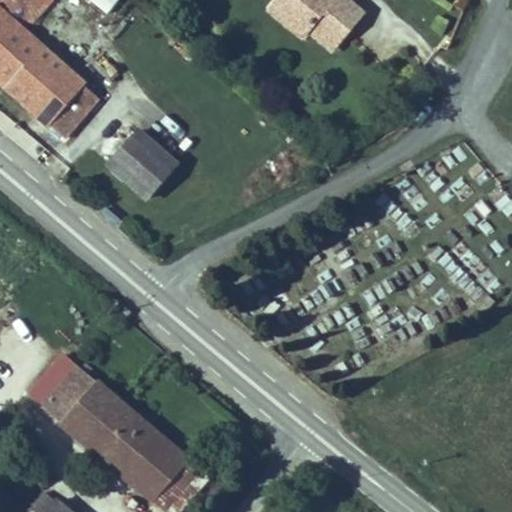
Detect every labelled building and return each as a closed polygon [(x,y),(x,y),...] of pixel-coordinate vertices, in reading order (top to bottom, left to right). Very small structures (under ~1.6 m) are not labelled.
[(0,0),(0,84),(63,140),(99,100),(81,84),(84,80),(27,29),(52,0),(0,0)] [(89,0),(110,13),(118,0),(89,0)] [(310,2),(307,0),(289,0),(285,5),(319,35),(325,29),(304,10),(310,2)] [(307,0),(310,2),(304,10),(325,29),(332,21),(348,36),(374,7),(366,0),(307,0)] [(348,36),(332,21),(325,29),(341,44),(348,36)] [(0,127),(29,149),(36,140),(0,111),(0,127)] [(176,161),(134,126),(101,166),(143,201),(176,161)] [(511,200),(508,194),(495,202),(506,218),(511,214),(511,200)] [(123,214),(106,200),(100,208),(117,221),(123,214)] [(139,311),(122,297),(116,305),(133,318),(139,311)] [(22,378),(55,341),(47,335),(15,371),(22,378)] [(62,347),(55,341),(22,378),(161,495),(194,457),(64,345),(62,347)] [(79,511),(41,480),(37,483),(28,475),(15,491),(25,500),(14,511),(79,511)]
